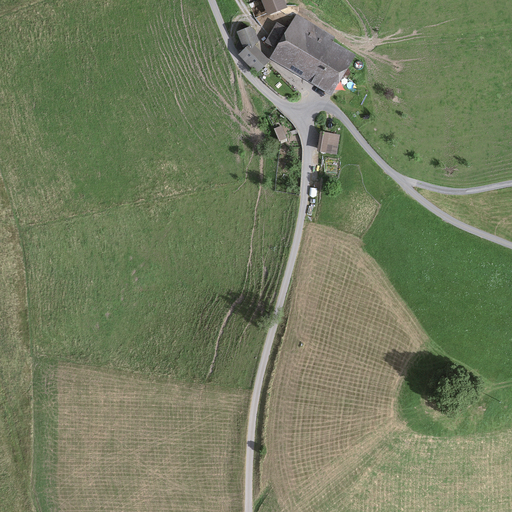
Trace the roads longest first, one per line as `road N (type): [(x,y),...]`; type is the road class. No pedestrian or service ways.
road 1 (unclassified): [(248,511),(258,381),(304,202),(307,141),(296,112)]
road 2 (track): [(43,511),(0,362)]
road 3 (unclassified): [(296,112),(239,64),(210,0)]
road 4 (unclassified): [(394,174),(434,209),(511,247)]
road 5 (unclassified): [(296,112),(330,106),(394,174)]
road 6 (unclassified): [(394,174),(450,191),(511,183)]
